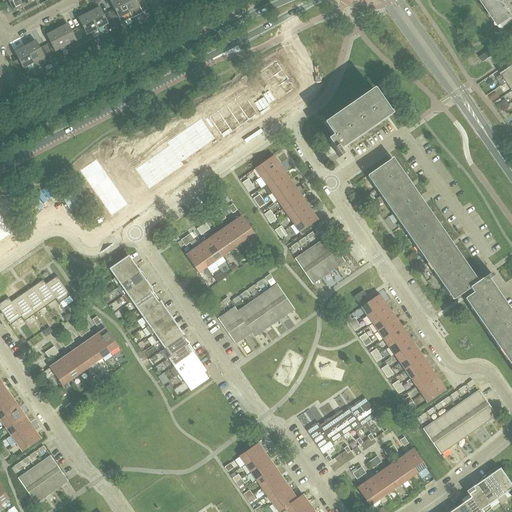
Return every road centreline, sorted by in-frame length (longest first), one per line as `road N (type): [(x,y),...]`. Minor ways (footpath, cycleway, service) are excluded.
road 1 (secondary): [(0,166),(317,0)]
road 2 (residential): [(339,511),(245,394),(134,232)]
road 3 (secondary): [(282,0),(0,140)]
road 4 (residential): [(511,404),(489,372),(451,363),(328,185)]
road 5 (secondary): [(511,168),(392,0)]
road 6 (residential): [(123,511),(0,348)]
road 7 (residential): [(134,232),(285,124)]
road 8 (residential): [(0,268),(53,232),(93,254),(134,232)]
road 9 (residential): [(408,511),(511,431)]
